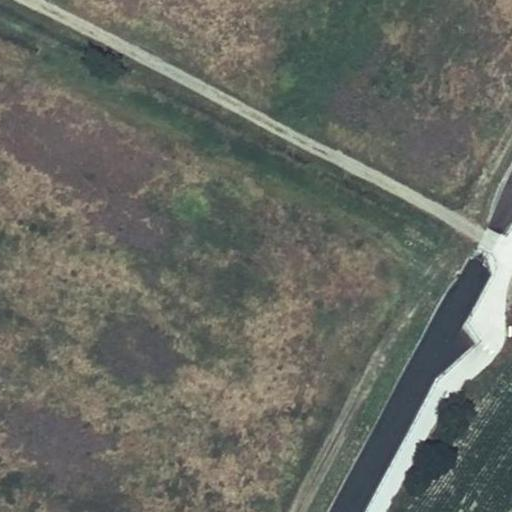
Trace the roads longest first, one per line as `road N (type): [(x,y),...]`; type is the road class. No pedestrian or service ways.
road 1 (track): [(29,0),(480,236)]
road 2 (track): [(300,511),(413,298),(451,249),(511,135)]
